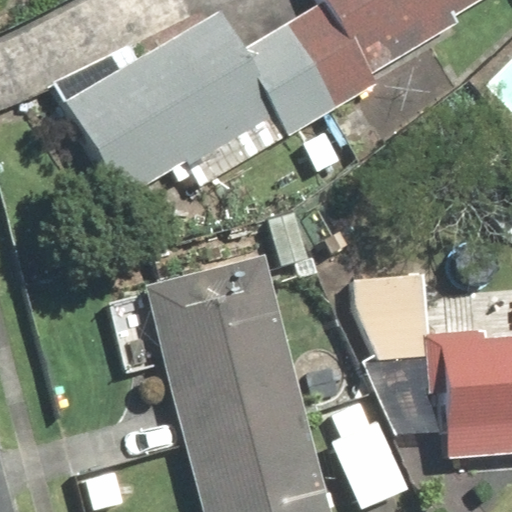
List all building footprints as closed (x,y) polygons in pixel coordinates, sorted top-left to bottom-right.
[(229,0),(62,91),(124,203),(283,117),(296,141),(409,80),(397,58),(503,0),(321,0),(251,39),(229,0)] [(333,205),(303,218),(329,277),(359,263),(333,205)] [(334,511),(269,244),(143,275),(201,511),(334,511)] [(511,325),(446,327),(448,446),(511,444),(511,325)] [(368,399),(318,421),(358,511),(379,511),(411,498),(368,399)]
